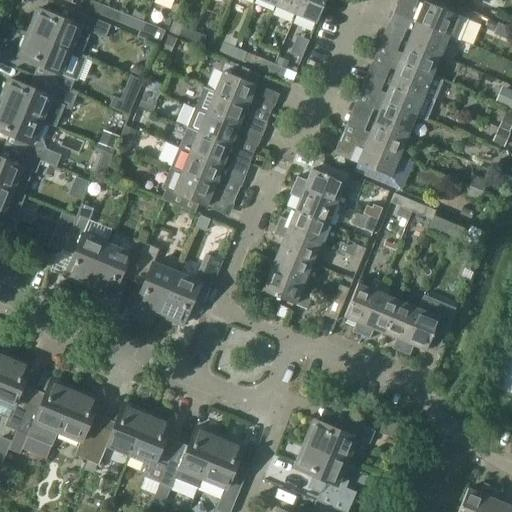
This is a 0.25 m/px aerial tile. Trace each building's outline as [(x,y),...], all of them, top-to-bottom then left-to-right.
[(295,15),(301,0),(276,0),(274,6),(295,15)] [(316,24),(325,0),(301,0),(295,15),(316,24)] [(418,14),(413,12),(418,0),(397,0),(395,5),(396,5),(393,15),(446,37),(458,41),(466,20),(422,2),(418,14)] [(99,16),(103,7),(91,2),(87,11),(99,16)] [(119,24),(123,15),(103,7),(99,16),(119,24)] [(67,22),(38,10),(28,35),(69,52),(78,56),(88,32),(93,34),(104,29),(106,25),(72,11),(67,22)] [(139,32),(143,23),(123,15),(119,24),(139,32)] [(430,75),(446,37),(393,15),(389,23),(410,32),(401,54),(380,45),(376,53),(430,75)] [(190,40),(193,31),(182,26),(182,25),(172,20),(167,32),(177,36),(178,35),(190,40)] [(151,37),(154,28),(143,23),(139,32),(151,37)] [(202,45),(205,36),(193,31),(190,40),(202,45)] [(169,56),(176,38),(168,34),(161,52),(169,56)] [(68,91),(72,80),(60,76),(69,52),(28,35),(19,57),(48,69),(43,80),(68,91)] [(230,57),(234,48),(222,43),(218,52),(230,57)] [(242,62),(246,53),(234,48),(230,57),(242,62)] [(443,81),(430,75),(376,53),(373,62),(393,71),(388,83),(435,102),(443,81)] [(288,62),(278,58),(275,66),(285,70),(288,62)] [(261,60),(258,69),(270,74),(273,65),(261,60)] [(251,98),(260,75),(235,64),(231,75),(222,72),(213,93),(269,116),(273,108),(279,94),(261,87),(256,101),(251,98)] [(273,65),(270,74),(281,79),(285,70),(275,66),(273,65)] [(38,92),(9,79),(0,101),(0,105),(41,121),(50,100),(62,105),(68,91),(43,80),(38,92)] [(435,102),(388,83),(384,94),(363,86),(360,94),(414,116),(427,121),(435,102)] [(511,109),(511,91),(502,87),(496,102),(511,109)] [(269,116),(213,93),(202,88),(194,108),(239,127),(243,116),(265,125),(269,116)] [(114,96),(110,106),(113,108),(125,113),(129,114),(135,100),(122,94),(120,99),(114,96)] [(405,136),(414,116),(360,94),(356,102),(377,111),(372,123),(405,136)] [(55,168),(60,155),(45,149),(43,144),(51,125),(41,121),(0,105),(0,132),(19,140),(14,151),(40,162),(55,168)] [(253,156),(257,147),(234,138),(239,127),(194,108),(185,128),(197,133),(253,156)] [(510,133),(511,127),(511,114),(506,112),(499,129),(510,133)] [(405,136),(372,123),(368,134),(347,125),(343,134),(397,156),(405,136)] [(114,148),(119,135),(103,129),(98,142),(114,148)] [(504,148),(511,133),(510,133),(499,129),(493,143),(504,148)] [(197,133),(189,152),(188,153),(222,167),(227,156),(249,166),(253,156),(197,133)] [(397,156),(343,134),(340,143),(339,142),(334,155),(352,162),(357,150),(361,151),(356,164),(388,177),(397,156)] [(236,196),(239,187),(218,178),(222,167),(188,153),(189,152),(178,148),(169,168),(236,196)] [(9,163),(0,158),(0,186),(13,192),(22,169),(35,174),(40,162),(14,151),(9,163)] [(509,174),(511,165),(511,162),(501,159),(497,170),(509,174)] [(236,196),(169,168),(160,189),(164,191),(160,199),(194,214),(198,204),(206,207),(211,195),(216,197),(211,209),(228,217),(233,205),(232,204),(236,196)] [(339,195),(347,175),(332,168),(329,177),(311,170),(306,182),(295,178),(292,186),(344,208),(348,198),(339,195)] [(474,176),(470,185),(484,191),(487,182),(474,176)] [(0,225),(13,230),(17,219),(4,214),(13,192),(0,186),(0,225)] [(341,216),(344,208),(292,186),(289,195),(299,199),(295,210),(328,223),(332,212),(341,216)] [(482,202),(486,193),(470,187),(467,196),(482,202)] [(408,219),(415,201),(394,192),(391,201),(401,205),(398,212),(404,214),(402,217),(408,219)] [(424,215),(428,206),(415,201),(408,219),(409,219),(413,210),(424,215)] [(377,220),(382,208),(373,205),(368,216),(377,220)] [(78,246),(66,274),(90,285),(107,244),(83,234),(93,211),(81,207),(68,239),(67,241),(78,246)] [(328,223),(295,210),(291,221),(281,217),(278,226),(319,244),(328,223)] [(446,240),(455,219),(436,211),(427,232),(446,240)] [(205,230),(210,219),(200,214),(195,226),(205,230)] [(372,232),(377,220),(368,216),(363,228),(372,232)] [(464,232),(467,224),(455,219),(446,240),(454,243),(459,230),(464,232)] [(311,263),(319,244),(278,226),(274,235),(284,239),(279,250),(311,263)] [(53,233),(48,245),(63,251),(67,241),(68,239),(53,233)] [(107,244),(90,285),(115,295),(127,266),(137,270),(148,244),(136,239),(130,253),(107,244)] [(148,275),(136,304),(160,314),(177,272),(154,263),(160,249),(148,244),(137,270),(148,275)] [(361,260),(365,248),(357,245),(352,257),(361,260)] [(311,263),(279,250),(275,261),(265,257),(261,266),(304,283),(311,263)] [(177,272),(160,314),(184,324),(189,313),(190,309),(201,313),(223,261),(206,254),(202,265),(196,280),(177,272)] [(356,272),(361,260),(352,257),(347,269),(356,272)] [(308,308),(313,295),(301,290),(304,283),(261,266),(258,274),(268,278),(263,290),(295,303),(296,303),(308,308)] [(362,335),(382,285),(384,282),(375,278),(370,289),(359,284),(345,318),(357,322),(353,331),(362,335)] [(345,300),(349,289),(341,285),(336,297),(332,295),(324,316),(336,321),(345,300)] [(386,334),(400,301),(388,296),(391,288),(382,285),(362,335),(370,338),(374,329),(386,334)] [(272,319),(277,308),(263,301),(258,313),(272,319)] [(402,351),(420,309),(400,301),(386,334),(397,339),(393,348),(402,351)] [(285,318),(289,309),(281,306),(277,315),(285,318)] [(426,351),(440,317),(420,309),(402,351),(411,355),(415,346),(426,351)] [(511,334),(494,385),(511,391),(511,334)] [(0,373),(0,415),(8,419),(6,425),(7,425),(17,429),(18,429),(28,404),(17,400),(31,365),(13,357),(7,355),(0,373)] [(28,404),(18,429),(29,434),(34,422),(58,431),(75,390),(51,380),(39,409),(28,404)] [(75,390),(58,431),(81,441),(76,454),(88,459),(98,434),(87,429),(99,400),(75,390)] [(98,434),(88,459),(100,464),(108,445),(131,455),(148,413),(125,404),(110,439),(98,434)] [(148,413),(131,455),(145,460),(145,471),(150,473),(148,478),(145,476),(141,487),(155,493),(152,499),(165,504),(172,488),(160,484),(160,483),(161,483),(171,457),(160,453),(172,423),(148,413)] [(385,419),(380,432),(404,441),(409,428),(385,419)] [(345,432),(316,420),(306,444),(347,461),(354,445),(363,445),(365,441),(370,443),(375,431),(349,421),(345,432)] [(171,457),(161,483),(172,487),(176,478),(200,488),(204,478),(203,478),(220,437),(197,427),(182,462),(171,457)] [(220,437),(203,478),(204,478),(225,487),(216,510),(220,511),(231,511),(244,481),(232,476),(244,446),(220,437)] [(351,504),(356,492),(346,487),(348,482),(340,476),(347,461),(306,444),(296,468),(325,480),(320,491),(351,504)] [(482,511),(493,486),(484,483),(480,493),(469,488),(459,511),(482,511)] [(506,511),(509,504),(498,500),(502,490),(493,486),(482,511),(506,511)]
